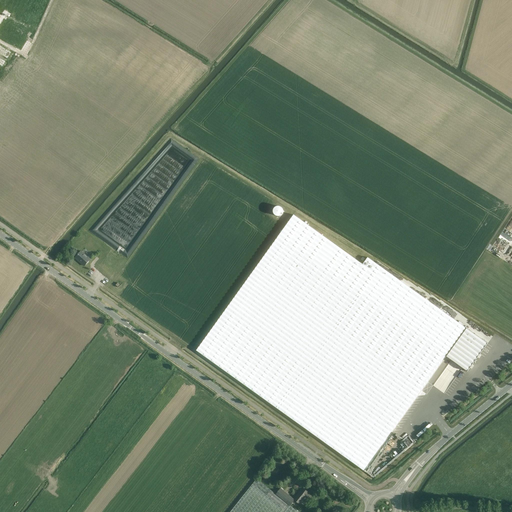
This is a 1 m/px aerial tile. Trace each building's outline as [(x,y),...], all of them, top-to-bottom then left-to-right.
[(13,0),(0,0),(0,10),(5,14),(13,0)] [(0,37),(16,48),(25,33),(4,20),(0,25),(0,37)] [(140,181),(108,226),(120,234),(120,236),(128,241),(127,242),(131,245),(131,246),(125,248),(113,239),(107,240),(106,235),(99,237),(128,258),(138,244),(138,241),(139,239),(134,235),(173,182),(183,179),(197,160),(171,141),(152,165),(153,166),(154,169),(142,185),(140,181)] [(284,215),(284,206),(274,205),(274,215),(284,215)] [(294,215),(197,350),(363,470),(445,356),(467,372),(487,344),(367,258),(363,264),(294,215)] [(81,251),(75,258),(84,266),(90,259),(81,251)] [(425,431),(433,424),(429,419),(421,427),(425,431)] [(230,511),(298,511),(290,506),(295,500),(300,504),(305,497),(308,500),(312,496),(308,494),(309,493),(302,488),(294,499),(280,488),(276,494),(257,479),(253,483),(230,511)]
